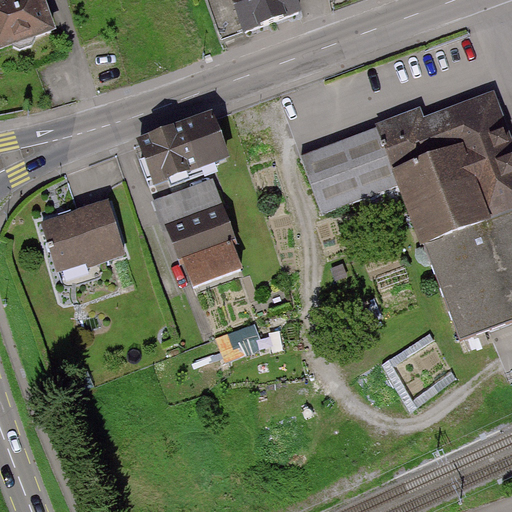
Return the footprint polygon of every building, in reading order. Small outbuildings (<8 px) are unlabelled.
[(44,0),(0,0),(0,54),(57,34),(44,0)] [(201,0),(218,47),(298,19),(290,0),(201,0)] [(415,108),(289,155),(316,226),(389,199),(409,253),(419,250),(454,344),(511,322),(511,162),(486,94),(419,119),(415,108)] [(216,124),(138,152),(155,200),(233,172),(216,124)] [(241,273),(208,184),(150,205),(171,263),(177,261),(189,292),(241,273)] [(127,256),(108,201),(44,222),(60,271),(88,262),(90,268),(127,256)] [(245,327),(220,336),(230,362),(255,352),(245,327)]
